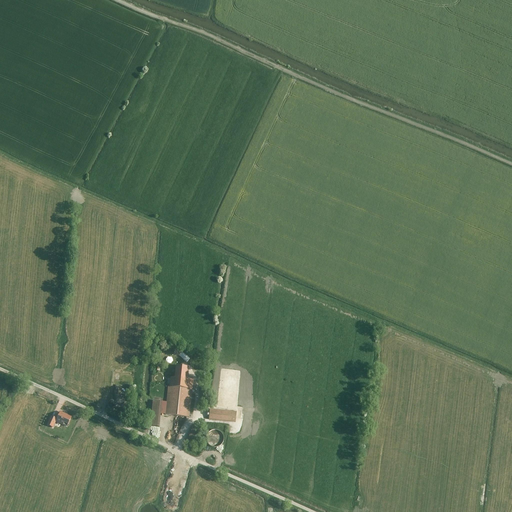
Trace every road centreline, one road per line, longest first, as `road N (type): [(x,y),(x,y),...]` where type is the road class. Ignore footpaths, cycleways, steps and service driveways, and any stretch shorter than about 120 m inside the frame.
road 1 (residential): [(0,369),(312,511)]
road 2 (track): [(280,68),(119,0)]
